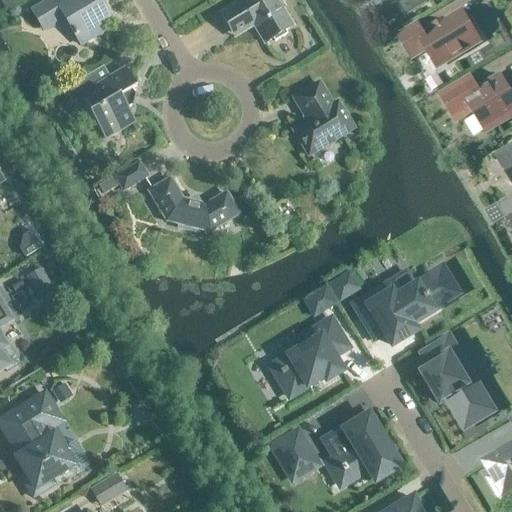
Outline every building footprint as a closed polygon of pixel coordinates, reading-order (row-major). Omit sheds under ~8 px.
[(99,0),(50,0),(32,11),(42,28),(62,15),(80,45),(102,32),(97,23),(109,16),(99,0)] [(236,0),(238,2),(219,13),(234,38),(253,27),(264,44),(273,39),(274,42),(286,35),(284,32),(293,26),(282,9),(285,7),(280,0),(236,0)] [(397,0),(406,14),(425,2),(423,0),(397,0)] [(480,42),(463,13),(425,36),(419,26),(398,38),(410,59),(426,50),(437,68),(451,59),(455,60),(463,55),(464,52),(480,42)] [(104,140),(105,140),(135,122),(127,109),(131,107),(133,107),(136,94),(134,94),(132,89),(136,87),(125,68),(106,79),(100,68),(63,90),(71,104),(82,98),(91,112),(89,114),(104,140)] [(438,76),(426,83),(432,93),(444,86),(438,76)] [(457,124),(474,114),(485,133),(511,117),(511,95),(501,77),(480,89),(473,78),(441,97),(457,124)] [(332,106),(318,84),(294,99),(307,121),(293,130),(308,156),(353,129),(337,103),(332,106)] [(511,148),(496,158),(511,184),(511,148)] [(147,177),(139,163),(115,178),(123,191),(147,177)] [(197,229),(209,232),(238,214),(226,194),(205,206),(201,205),(198,201),(191,199),(186,201),(182,200),(170,180),(149,192),(166,221),(179,224),(178,229),(196,233),(197,229)] [(511,199),(499,207),(506,220),(511,215),(511,199)] [(55,293),(41,269),(26,278),(40,302),(55,293)] [(439,272),(394,299),(384,296),(358,312),(369,331),(379,325),(391,346),(414,332),(410,324),(454,297),(439,272)] [(0,371),(4,368),(6,371),(20,363),(9,346),(6,348),(0,338),(0,326),(11,320),(2,305),(0,302),(0,371)] [(341,372),(332,357),(347,349),(330,321),(314,330),(319,338),(278,363),(296,393),(323,377),(326,381),(341,372)] [(460,370),(451,355),(458,350),(450,337),(429,349),(437,363),(420,373),(438,404),(447,399),(465,430),(486,417),(468,386),(476,382),(467,366),(460,370)] [(44,395),(0,421),(0,426),(19,457),(15,459),(25,475),(20,478),(32,499),(53,486),(50,480),(72,467),(75,473),(89,465),(74,441),(64,448),(48,422),(57,417),(44,395)] [(367,416),(326,441),(350,481),(368,470),(375,482),(399,467),(367,416)] [(292,481),(317,466),(297,433),(272,448),(292,481)] [(511,448),(486,464),(493,476),(488,480),(499,498),(511,489),(511,448)] [(91,490),(101,507),(126,493),(116,476),(91,490)] [(420,511),(412,498),(389,511),(420,511)]
